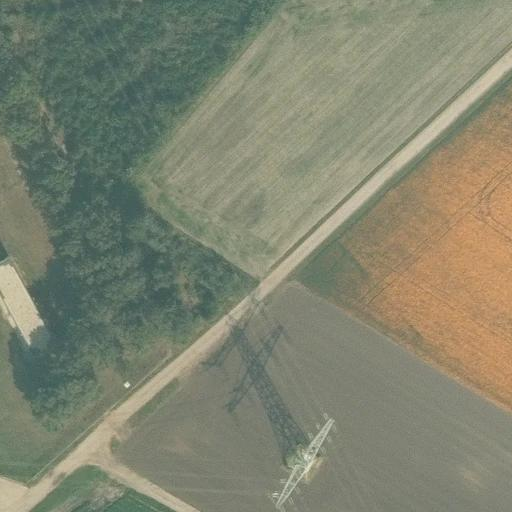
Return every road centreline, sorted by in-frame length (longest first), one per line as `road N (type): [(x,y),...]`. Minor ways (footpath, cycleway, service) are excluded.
road 1 (track): [(511,60),(14,511)]
road 2 (track): [(85,450),(189,511)]
